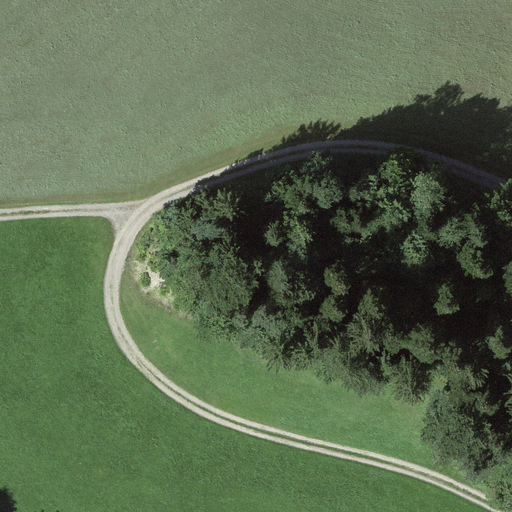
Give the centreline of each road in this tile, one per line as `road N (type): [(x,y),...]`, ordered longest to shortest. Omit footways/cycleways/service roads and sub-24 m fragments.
road 1 (track): [(501,511),(431,474),(224,421),(163,383),(124,341),(112,288),(131,235),(169,203)]
road 2 (track): [(511,194),(450,163),(368,146),(295,158),(169,203)]
road 3 (track): [(169,203),(0,222)]
